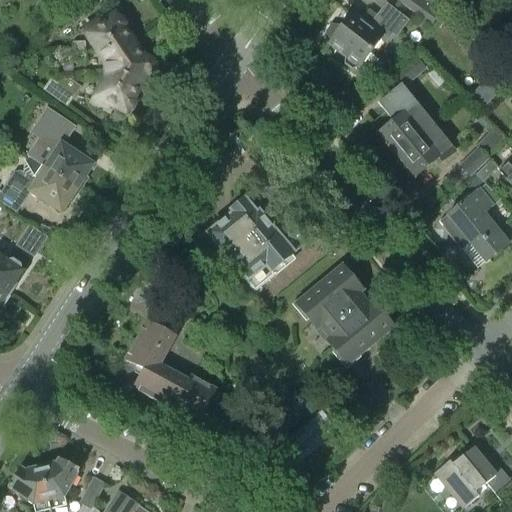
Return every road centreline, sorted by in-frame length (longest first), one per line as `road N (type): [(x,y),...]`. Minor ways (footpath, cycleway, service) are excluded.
road 1 (tertiary): [(16,388),(238,58)]
road 2 (residential): [(477,355),(238,58)]
road 3 (residential): [(236,511),(16,388)]
road 4 (residential): [(320,511),(477,355)]
